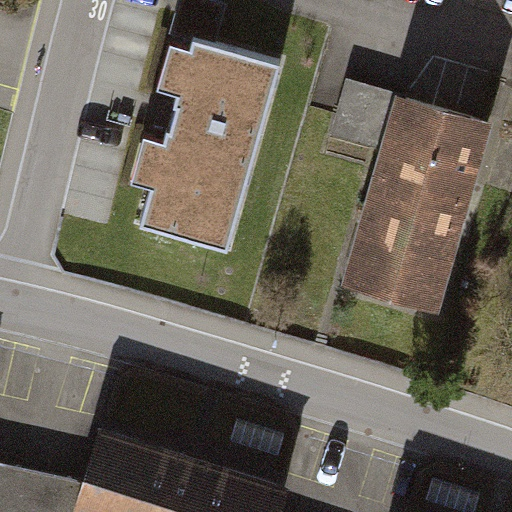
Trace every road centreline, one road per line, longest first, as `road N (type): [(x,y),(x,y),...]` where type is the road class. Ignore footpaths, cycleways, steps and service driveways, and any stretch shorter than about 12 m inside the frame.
road 1 (residential): [(8,299),(366,395),(511,450)]
road 2 (residential): [(96,0),(8,299)]
